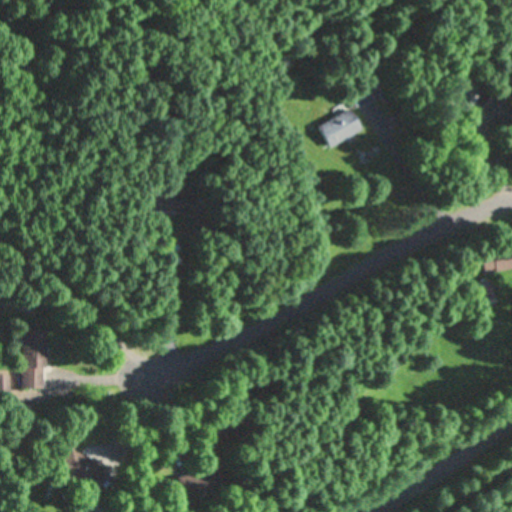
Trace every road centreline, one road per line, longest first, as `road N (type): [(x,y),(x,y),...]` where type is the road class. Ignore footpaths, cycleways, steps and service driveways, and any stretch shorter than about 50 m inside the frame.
road 1 (residential): [(511,197),(464,214),(161,384)]
road 2 (residential): [(511,434),(376,511)]
